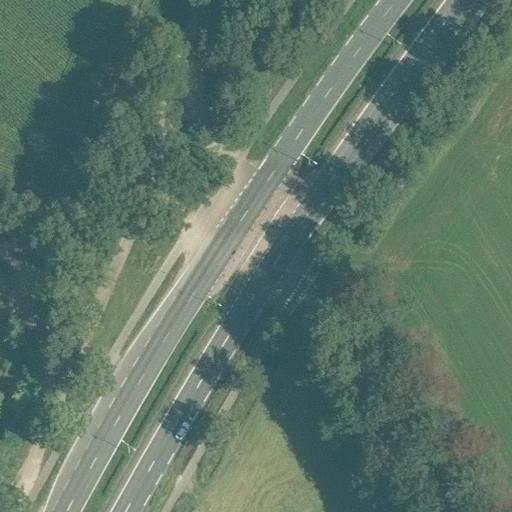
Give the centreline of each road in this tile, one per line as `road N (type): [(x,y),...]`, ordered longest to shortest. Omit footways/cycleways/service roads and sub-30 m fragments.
road 1 (track): [(214,0),(40,400),(23,511)]
road 2 (primary): [(242,210),(144,364),(65,511)]
road 3 (primary): [(278,253),(461,0)]
road 4 (unclassified): [(447,511),(327,310),(278,253)]
road 5 (primary): [(123,511),(213,347),(278,253)]
road 6 (primary): [(386,0),(242,210)]
